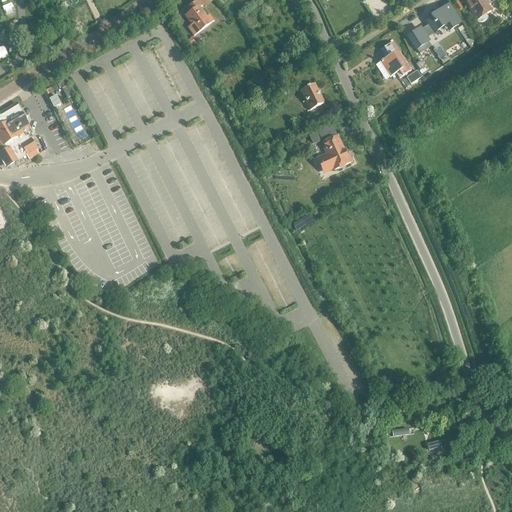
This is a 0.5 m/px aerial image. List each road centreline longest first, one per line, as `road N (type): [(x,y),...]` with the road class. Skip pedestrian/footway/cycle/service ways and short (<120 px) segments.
road 1 (unclassified): [(511,444),(470,379),(363,122)]
road 2 (unclassified): [(0,98),(150,0)]
road 3 (residential): [(363,122),(304,0)]
